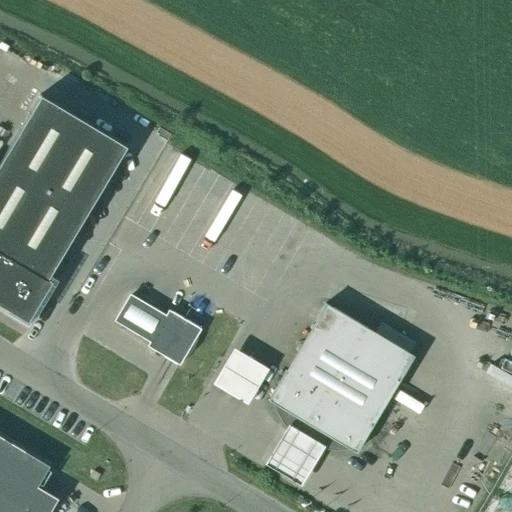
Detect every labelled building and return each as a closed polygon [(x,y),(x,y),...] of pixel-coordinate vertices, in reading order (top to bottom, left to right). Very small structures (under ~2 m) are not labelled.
[(39,96),(0,161),(0,309),(27,326),(52,284),(45,280),(125,147),(39,96)] [(163,316),(129,296),(115,320),(149,341),(146,346),(178,365),(200,329),(167,310),(163,316)] [(374,333),(324,303),(309,329),(313,331),(289,372),(285,370),(273,390),(271,390),(272,394),(273,399),(273,401),(275,405),(276,409),(278,413),(281,417),(282,419),(284,423),(287,426),(289,428),(292,431),(294,433),(297,435),(303,439),(307,441),(311,443),(315,445),(317,445),(321,447),(326,447),(332,448),(337,448),(341,448),(348,447),(355,445),(359,444),(361,443),(360,442),(372,422),(368,420),(392,379),(397,381),(412,356),(408,353),(414,343),(380,323),(374,333)] [(511,315),(500,355),(511,358),(511,315)] [(511,371),(489,360),(479,381),(511,397),(511,371)] [(48,466),(0,437),(0,511),(48,511),(56,499),(36,487),(48,466)]
